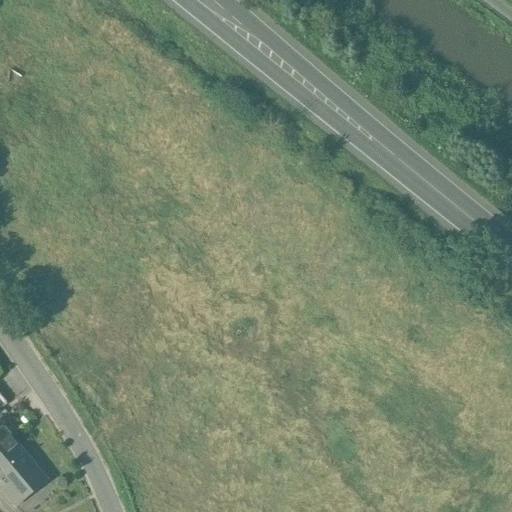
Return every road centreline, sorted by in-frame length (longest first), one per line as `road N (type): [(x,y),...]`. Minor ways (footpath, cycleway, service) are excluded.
road 1 (primary): [(511,244),(219,0)]
road 2 (tertiary): [(116,511),(71,418),(0,312)]
